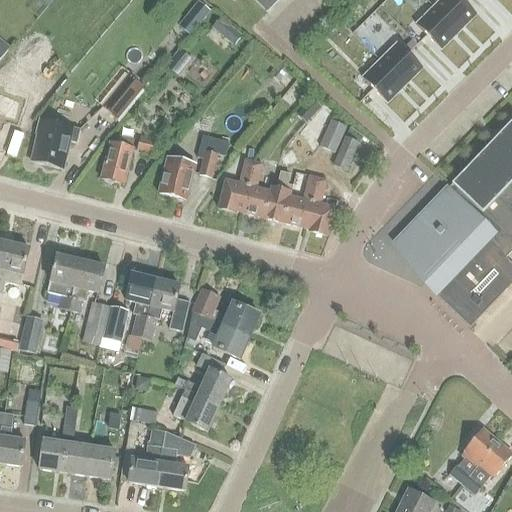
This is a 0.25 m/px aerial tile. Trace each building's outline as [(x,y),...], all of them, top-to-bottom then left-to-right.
[(252,0),(267,14),(280,0),(231,0),(234,2),(236,0),(252,0)] [(399,0),(385,0),(379,6),(396,24),(410,11),(399,0)] [(459,0),(442,0),(433,9),(459,34),(476,17),(459,0)] [(198,3),(178,27),(189,37),(210,13),(198,3)] [(433,9),(416,26),(441,52),(459,34),(433,9)] [(231,29),(218,18),(209,29),(222,40),(231,29)] [(0,61),(10,50),(0,40),(0,61)] [(397,45),(380,62),(405,88),(422,70),(397,45)] [(53,93),(78,62),(64,50),(38,82),(53,93)] [(380,62),(362,80),(387,105),(405,88),(380,62)] [(284,74),(275,66),(266,76),(276,84),(284,74)] [(141,89),(126,76),(100,109),(115,121),(141,89)] [(0,117),(10,120),(17,93),(4,89),(2,96),(0,95),(0,117)] [(304,107),(314,117),(325,105),(315,96),(304,107)] [(77,145),(80,131),(40,121),(36,135),(38,136),(32,164),(62,171),(69,143),(77,145)] [(345,128),(328,121),(317,148),(333,155),(345,128)] [(511,286),(511,264),(506,259),(511,252),(511,122),(499,137),(493,142),(449,189),(399,243),(446,287),(437,297),(471,330),(511,286)] [(225,158),(228,144),(202,138),(197,159),(203,161),(199,177),(211,181),(217,156),(225,158)] [(154,143),(138,139),(135,151),(151,155),(154,143)] [(346,172),(358,144),(345,139),(333,167),(346,172)] [(124,186),(133,150),(110,144),(101,181),(124,186)] [(158,195),(186,202),(195,166),(167,159),(158,195)] [(240,214),(253,164),(245,162),(239,185),(225,182),(218,210),(236,215),(236,213),(240,214)] [(262,220),(269,193),(256,190),(262,166),(253,164),(240,214),(262,220)] [(290,198),(291,194),(292,188),(288,187),(290,177),(280,174),(276,190),(271,189),(270,193),(269,193),(262,220),(284,225),(290,198)] [(305,231),(318,180),(309,178),(303,201),(290,198),(284,225),(305,231)] [(309,233),(327,237),(334,209),(320,206),(326,182),(318,180),(305,231),(309,232),(309,233)] [(20,288),(29,251),(5,245),(0,266),(0,350),(15,354),(18,340),(10,338),(9,343),(0,340),(0,301),(1,296),(2,297),(5,285),(20,288)] [(69,313),(81,264),(57,258),(50,283),(49,283),(46,294),(62,299),(59,310),(69,313)] [(88,293),(98,295),(104,270),(81,264),(69,313),(78,315),(81,303),(85,304),(88,293)] [(141,340),(156,282),(132,276),(126,302),(133,304),(131,316),(137,318),(132,338),(141,340)] [(177,301),(180,288),(156,282),(141,340),(151,343),(156,321),(159,322),(162,311),(173,314),(169,330),(182,334),(189,304),(177,301)] [(232,305),(226,319),(214,313),(219,300),(201,292),(192,314),(201,318),(250,339),(259,317),(232,305)] [(108,308),(90,304),(80,343),(98,347),(108,308)] [(127,313),(108,308),(100,341),(119,345),(127,313)] [(240,362),(250,339),(201,318),(192,314),(185,340),(193,344),(200,328),(219,336),(213,350),(240,362)] [(42,322),(24,318),(16,351),(34,355),(42,322)] [(10,354),(0,352),(0,375),(6,376),(10,354)] [(219,408),(231,381),(219,376),(223,366),(201,356),(196,368),(208,373),(200,390),(178,380),(175,387),(184,392),(219,408)] [(148,394),(150,380),(137,378),(134,392),(148,394)] [(38,393),(27,391),(21,426),(33,427),(38,393)] [(207,434),(219,408),(184,392),(173,418),(185,423),(185,424),(207,434)] [(73,399),(62,397),(60,407),(71,409),(73,399)] [(66,409),(64,423),(74,424),(75,425),(77,410),(66,409)] [(155,414),(130,409),(127,422),(153,427),(155,414)] [(25,442),(11,440),(15,417),(3,415),(0,437),(0,465),(21,469),(25,442)] [(119,432),(121,417),(110,415),(107,430),(119,432)] [(73,439),(75,425),(74,424),(64,423),(62,438),(73,439)] [(476,470),(497,444),(482,431),(463,453),(468,457),(464,461),(476,470)] [(156,489),(164,433),(151,432),(149,444),(148,444),(145,463),(132,461),(128,485),(156,489)] [(185,493),(188,469),(175,467),(176,457),(190,459),(195,447),(165,434),(164,433),(156,489),(185,493)] [(39,471),(63,475),(67,446),(43,442),(39,471)] [(494,479),(511,457),(511,455),(497,444),(476,470),(487,479),(490,475),(494,479)] [(86,479),(91,449),(67,446),(63,475),(86,479)] [(110,482),(115,453),(91,449),(86,479),(110,482)] [(462,487),(476,470),(464,461),(459,468),(457,467),(449,476),(462,487)] [(488,480),(487,479),(476,470),(462,487),(475,497),(482,487),(488,480)] [(430,511),(434,505),(408,492),(397,511),(430,511)]
